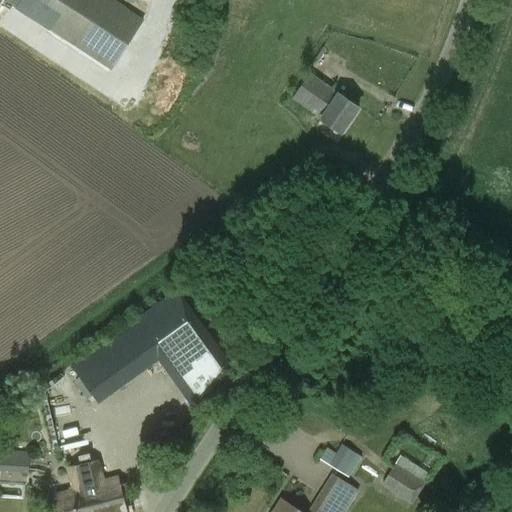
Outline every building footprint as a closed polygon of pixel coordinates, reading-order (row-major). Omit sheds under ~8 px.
[(1,0),(110,71),(143,21),(110,0),(1,0)] [(292,100),(321,121),(340,134),(358,108),(339,95),(310,74),(292,100)] [(180,277),(137,308),(196,391),(239,361),(180,277)] [(349,478),(361,459),(341,446),(329,466),(349,478)] [(0,452),(0,470),(27,471),(27,453),(0,452)] [(124,511),(117,480),(102,484),(97,463),(69,470),(75,493),(55,498),(58,511),(124,511)] [(412,506),(424,486),(394,466),(381,486),(412,506)] [(310,511),(345,511),(359,492),(332,475),(309,511),(310,511)] [(298,511),(281,501),(273,511),(298,511)]
